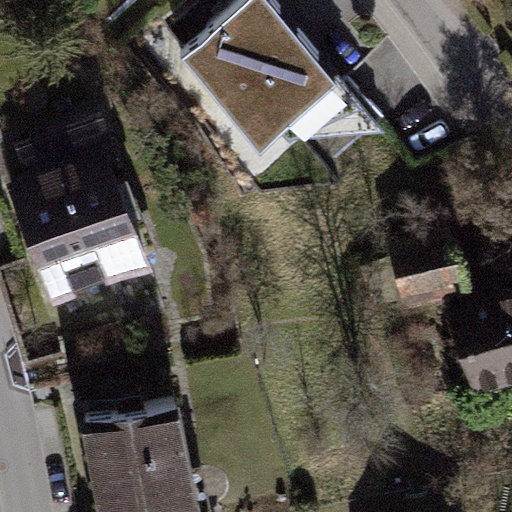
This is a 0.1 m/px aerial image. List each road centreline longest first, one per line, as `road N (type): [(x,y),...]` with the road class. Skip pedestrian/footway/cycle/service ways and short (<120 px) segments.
road 1 (residential): [(27,511),(0,369)]
road 2 (residential): [(511,98),(440,0)]
